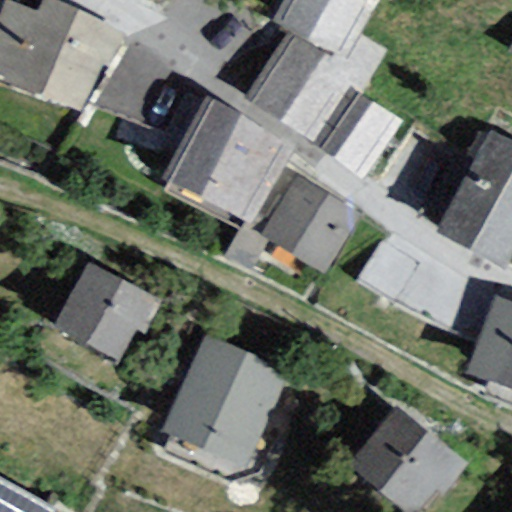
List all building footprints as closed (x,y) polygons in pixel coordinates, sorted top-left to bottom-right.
[(98,43),(14,0),(0,0),(0,99),(54,127),(98,43)] [(292,0),(283,18),(296,25),(341,49),(348,37),(367,0),(292,0)] [(341,49),(296,25),(251,95),(319,139),(375,54),(348,37),(341,49)] [(511,41),(498,59),(511,70),(511,41)] [(394,119),(361,97),(329,145),(362,167),(394,119)] [(268,162),(184,113),(141,185),(225,234),(268,162)] [(511,154),(481,135),(424,225),(489,265),(511,228),(511,154)] [(344,223),(284,182),(246,239),(305,279),(344,223)] [(463,289),(384,245),(359,288),(439,332),(463,289)] [(127,308),(71,276),(33,341),(89,373),(127,308)] [(511,318),(477,302),(443,375),(511,407),(511,318)] [(266,397),(182,357),(138,447),(222,487),(266,397)] [(399,511),(430,478),(371,426),(326,476),(365,511),(399,511)] [(511,511),(511,488),(503,486),(493,511),(511,511)] [(0,511),(21,511),(0,500),(0,511)]
